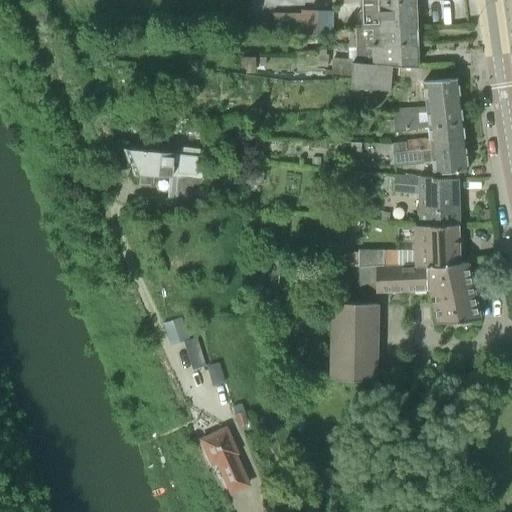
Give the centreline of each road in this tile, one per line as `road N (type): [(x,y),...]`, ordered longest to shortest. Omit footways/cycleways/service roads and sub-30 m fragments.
road 1 (unclassified): [(256,511),(228,420),(209,412),(179,379),(50,79)]
road 2 (tertiary): [(511,162),(487,0)]
